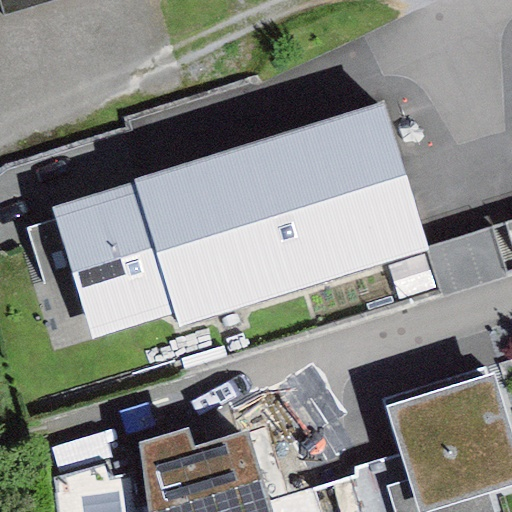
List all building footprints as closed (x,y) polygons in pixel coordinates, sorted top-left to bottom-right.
[(0,0),(0,2),(4,15),(54,0),(0,0)] [(388,89),(138,166),(141,171),(180,304),(184,313),(434,236),(388,89)] [(180,304),(141,171),(54,197),(94,330),(180,304)] [(511,413),(496,362),(387,395),(420,502),(511,474),(511,413)] [(189,416),(143,429),(153,511),(279,511),(250,419),(194,432),(189,416)]
